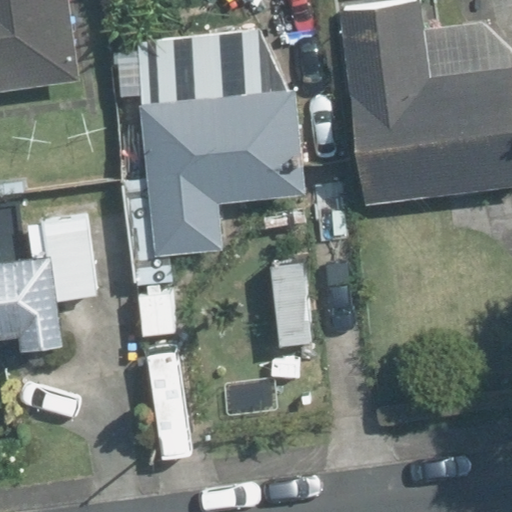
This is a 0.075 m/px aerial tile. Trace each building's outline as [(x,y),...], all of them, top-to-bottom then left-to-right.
[(0,0),(0,82),(91,70),(81,0),(0,0)] [(511,60),(434,68),(427,0),(374,0),(351,2),(370,192),(511,177),(511,60)] [(150,99),(162,244),(235,238),(231,193),(314,186),(305,85),(150,99)] [(36,215),(41,255),(0,260),(0,331),(28,328),(30,343),(62,339),(64,355),(77,353),(69,297),(139,288),(132,232),(98,237),(95,208),(36,215)] [(179,260),(143,262),(146,325),(182,324),(179,260)]
